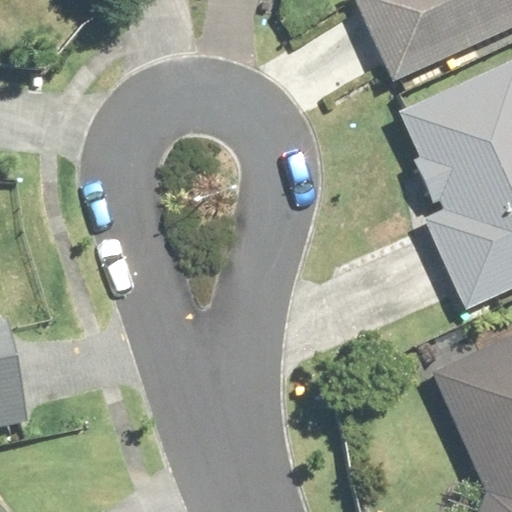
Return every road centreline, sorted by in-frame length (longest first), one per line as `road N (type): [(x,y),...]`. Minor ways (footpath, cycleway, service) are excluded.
road 1 (residential): [(170,106),(202,102),(238,113),(267,141),(278,166),(228,458)]
road 2 (residential): [(228,458),(132,255),(116,201),(124,145),(170,106)]
